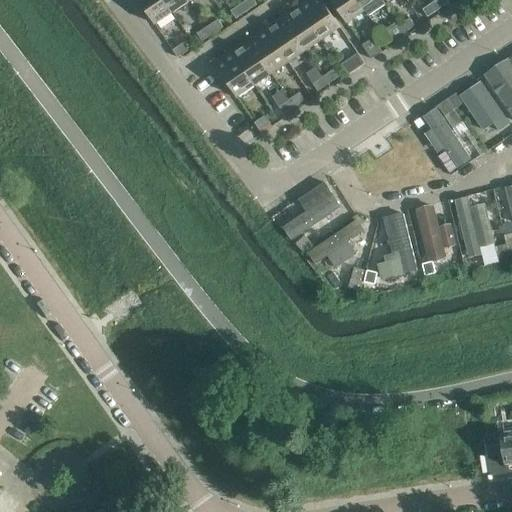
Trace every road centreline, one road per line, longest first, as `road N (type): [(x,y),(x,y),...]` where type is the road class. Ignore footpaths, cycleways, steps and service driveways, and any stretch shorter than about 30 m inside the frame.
road 1 (residential): [(511,382),(366,403),(281,381),(210,314),(0,44)]
road 2 (unclassified): [(211,511),(0,223)]
road 3 (residential): [(330,157),(275,189),(261,186),(120,0)]
road 4 (residential): [(511,28),(330,157)]
road 5 (residential): [(330,157),(358,201),(374,210),(452,193),(477,179)]
